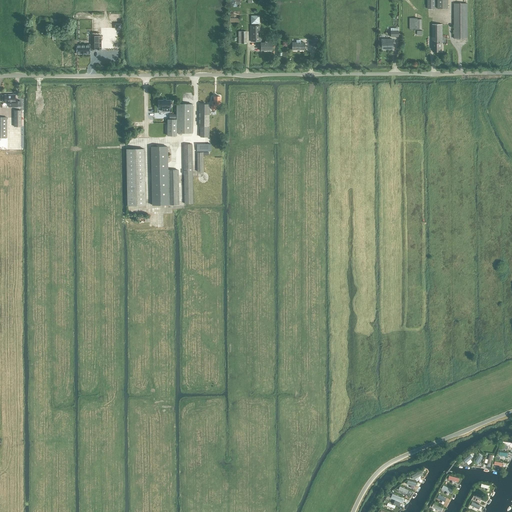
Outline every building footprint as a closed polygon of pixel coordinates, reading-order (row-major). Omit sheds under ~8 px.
[(448,0),(438,0),(438,9),(448,9),(448,0)] [(451,6),(451,19),(460,19),(460,6),(451,6)] [(410,29),(422,29),(422,19),(418,19),(418,18),(410,18),(410,29)] [(251,42),(261,42),(260,26),(251,26),(251,42)] [(422,54),(436,54),(436,45),(435,45),(435,43),(442,43),(442,31),(432,31),(432,43),(433,43),(433,45),(422,45),(422,54)] [(101,36),(92,36),(92,50),(101,50),(101,36)] [(381,49),(393,49),(393,39),(381,39),(381,49)] [(292,50),(305,50),(305,43),(301,43),(301,40),(296,40),(296,43),(292,43),(292,50)] [(261,50),(272,50),(272,43),(269,43),(269,41),(265,41),(265,43),(261,43),(261,50)] [(77,45),(76,45),(76,54),(77,54),(81,54),(86,54),(86,53),(90,53),(90,54),(90,45),(77,45)] [(5,95),(3,95),(3,102),(5,102),(5,103),(9,103),(9,107),(17,107),(22,107),(22,101),(17,101),(17,99),(15,99),(15,95),(5,95)] [(220,104),(220,97),(214,96),(214,100),(211,100),(211,110),(216,110),(216,104),(220,104)] [(169,107),(170,107),(170,100),(159,100),(159,107),(163,107),(163,111),(169,111),(169,107)] [(192,133),(193,104),(177,104),(177,120),(168,119),(168,136),(177,136),(177,133),(192,133)] [(209,126),(209,104),(199,104),(199,126),(200,126),(200,137),(209,137),(209,126)] [(193,203),(192,144),(184,144),(184,204),(193,203)] [(168,147),(151,147),(152,205),(169,205),(174,205),(179,205),(178,170),(168,170),(168,147)] [(127,149),(126,149),(126,205),(127,205),(145,205),(144,149),(127,149)]
